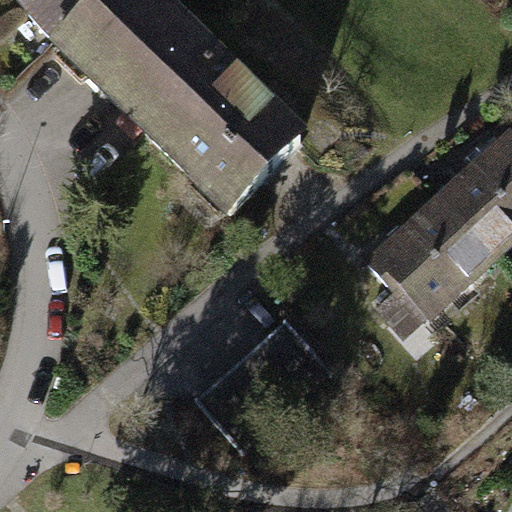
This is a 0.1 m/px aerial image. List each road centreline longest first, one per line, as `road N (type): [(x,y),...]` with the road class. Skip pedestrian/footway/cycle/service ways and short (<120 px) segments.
road 1 (residential): [(47,421),(198,338),(511,90)]
road 2 (residential): [(0,124),(34,199),(47,421)]
